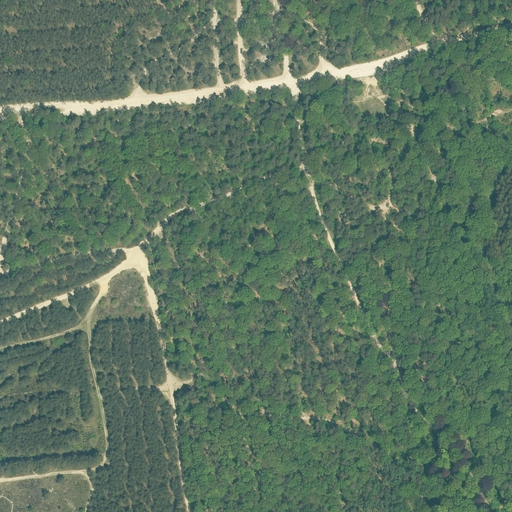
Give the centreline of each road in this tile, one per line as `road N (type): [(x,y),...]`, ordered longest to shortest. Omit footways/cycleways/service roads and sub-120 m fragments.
road 1 (track): [(0,324),(113,273),(173,217),(307,167),(371,334),(415,410),(468,475)]
road 2 (track): [(0,115),(336,75),(511,25)]
road 3 (track): [(139,249),(188,511)]
road 4 (track): [(85,511),(107,446),(88,329),(103,279)]
road 5 (track): [(138,104),(147,66),(209,23),(279,20)]
road 6 (track): [(307,167),(275,0)]
road 7 (track): [(20,112),(26,161),(0,263)]
road 8 (track): [(0,273),(91,253),(135,253)]
